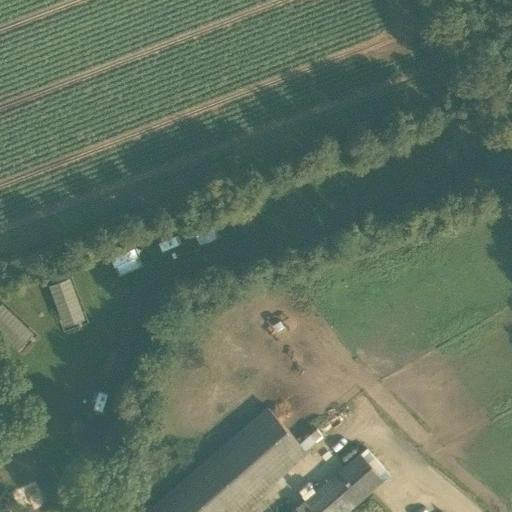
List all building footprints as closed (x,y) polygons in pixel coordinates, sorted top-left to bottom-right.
[(99,284),(120,278),(114,259),(93,265),(99,284)] [(47,282),(61,324),(82,317),(69,275),(47,282)] [(0,301),(0,332),(17,347),(32,330),(0,301)] [(298,443),(266,405),(143,511),(240,511),(307,453),(304,449),(298,443)] [(345,511),(383,479),(359,452),(290,511),(345,511)]
